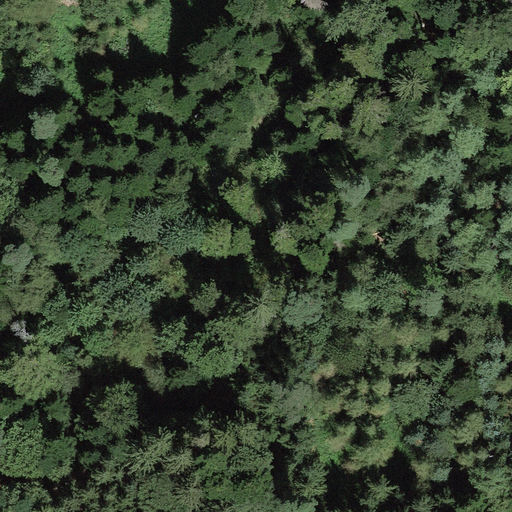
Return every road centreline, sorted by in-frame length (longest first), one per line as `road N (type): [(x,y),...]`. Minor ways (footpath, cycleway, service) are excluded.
road 1 (track): [(0,363),(176,258),(411,75),(511,32)]
road 2 (track): [(397,0),(317,71),(176,258)]
